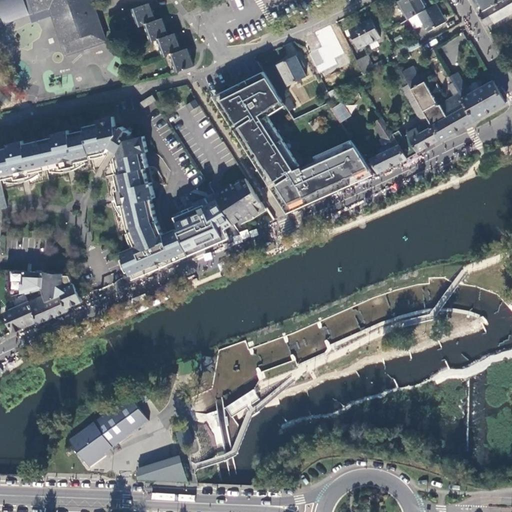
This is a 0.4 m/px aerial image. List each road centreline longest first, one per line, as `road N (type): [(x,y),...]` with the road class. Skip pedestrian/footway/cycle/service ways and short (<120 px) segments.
road 1 (tertiary): [(511,115),(0,356)]
road 2 (secondary): [(0,494),(271,505)]
road 3 (unclassified): [(230,60),(363,0)]
